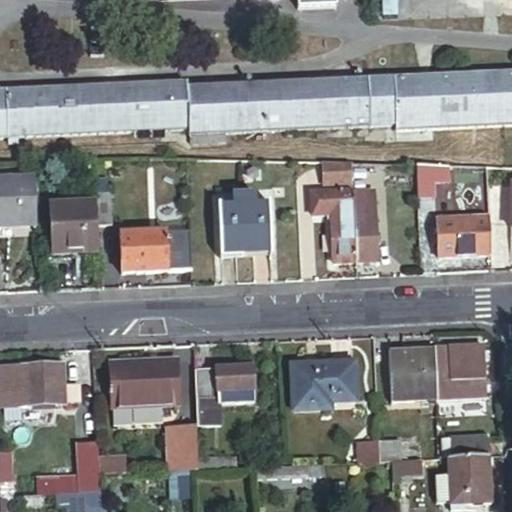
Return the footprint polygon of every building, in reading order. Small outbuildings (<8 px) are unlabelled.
[(296,0),(297,12),(337,10),(336,0),(296,0)] [(396,128),(397,134),(511,128),(511,75),(394,81),(396,128)] [(396,128),(394,81),(368,82),(370,129),(396,128)] [(0,93),(0,140),(189,131),(189,138),(370,129),(368,82),(186,91),(186,84),(0,93)] [(374,167),(352,168),(353,196),(357,196),(357,189),(374,188),(374,167)] [(352,168),(327,169),(328,190),(348,189),(348,196),(353,196),(352,168)] [(450,187),(449,169),(416,170),(417,203),(435,202),(434,188),(450,187)] [(33,181),(0,182),(0,231),(35,230),(33,181)] [(374,195),(357,196),(353,196),(356,265),(377,264),(374,195)] [(332,266),(356,265),(353,196),(348,196),(310,198),(311,219),(330,218),(332,265),(332,266)] [(232,209),(256,208),(255,198),(232,199),(232,209)] [(110,201),(94,201),(95,207),(96,230),(112,230),(110,201)] [(52,259),(97,257),(96,230),(95,207),(49,209),(52,259)] [(268,207),(256,208),(232,209),(218,210),(220,260),(270,258),(268,207)] [(488,220),(430,223),(430,237),(437,236),(439,261),(490,257),(488,220)] [(191,274),(189,236),(120,239),(122,277),(191,274)] [(484,367),(484,360),(484,354),(413,357),(413,351),(404,352),(405,358),(390,359),(392,412),(438,410),(438,405),(437,384),(453,383),(453,390),(485,389),(484,367)] [(179,411),(177,365),(110,368),(111,395),(111,400),(112,414),(179,411)] [(358,408),(357,370),(293,373),(295,418),(334,417),(334,409),(358,408)] [(63,371),(42,372),(44,410),(65,409),(65,407),(80,406),(80,391),(64,392),(63,371)] [(42,372),(8,373),(9,396),(23,395),(23,411),(44,410),(42,372)] [(260,407),(260,388),(252,388),(252,374),(196,376),(198,432),(220,432),(219,409),(260,407)] [(437,384),(438,405),(486,403),(485,389),(453,390),(453,383),(437,384)] [(168,476),(199,475),(199,465),(198,432),(166,434),(168,476)] [(488,461),(488,441),(452,442),(453,463),(488,461)] [(420,444),(379,446),(380,466),(390,466),(421,464),(420,444)] [(380,466),(379,446),(357,447),(358,467),(380,466)] [(99,464),(98,451),(77,452),(78,473),(99,472),(99,464)] [(491,507),(488,461),(453,463),(448,463),(449,481),(450,507),(450,509),(465,508),(491,507)] [(100,480),(124,479),(124,463),(99,464),(99,472),(100,480)] [(199,475),(236,474),(235,463),(199,465),(199,475)] [(422,479),(421,464),(390,466),(391,481),(422,479)] [(0,502),(12,502),(11,472),(0,472),(0,502)] [(450,507),(449,481),(434,481),(435,508),(450,507)] [(47,483),(47,482),(37,483),(37,487),(33,487),(33,489),(27,490),(27,501),(48,500),(47,483)] [(57,483),(47,483),(48,500),(60,500),(67,499),(101,498),(100,485),(58,487),(57,483)] [(101,509),(101,498),(67,499),(68,511),(101,509)] [(67,499),(60,500),(60,511),(68,511),(67,499)]
